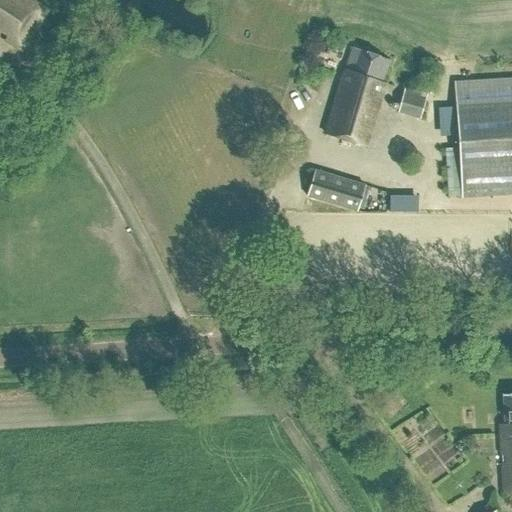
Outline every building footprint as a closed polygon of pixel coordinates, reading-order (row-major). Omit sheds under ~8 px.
[(45,12),(26,0),(0,0),(0,39),(20,52),(45,12)] [(363,147),(382,85),(378,84),(386,63),(351,50),(339,80),(323,135),(363,147)] [(511,77),(454,81),(459,147),(462,196),(462,199),(511,195),(511,77)] [(420,119),(427,93),(405,87),(398,112),(420,119)] [(357,212),(365,185),(315,170),(307,197),(357,212)] [(502,491),(511,490),(511,393),(502,394),(504,422),(498,423),(502,491)]
